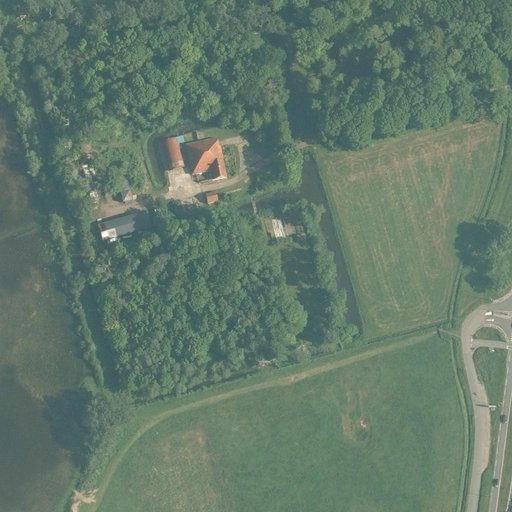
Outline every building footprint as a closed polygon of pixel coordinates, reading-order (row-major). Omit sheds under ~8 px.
[(160,141),(168,170),(182,166),(174,137),(160,141)] [(207,172),(209,181),(224,178),(216,140),(212,138),(183,145),(190,175),(207,172)] [(116,182),(120,202),(129,200),(125,180),(116,182)] [(205,193),(206,203),(217,201),(215,191),(205,193)] [(96,225),(100,241),(148,227),(144,211),(96,225)]
